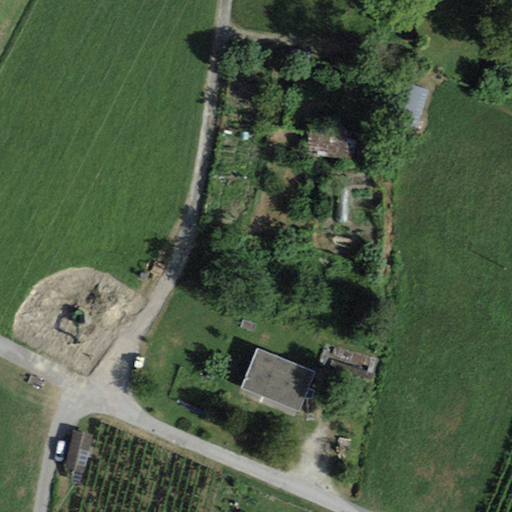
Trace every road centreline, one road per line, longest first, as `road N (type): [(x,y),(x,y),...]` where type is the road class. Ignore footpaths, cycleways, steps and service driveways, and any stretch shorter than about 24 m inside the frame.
road 1 (track): [(225,0),(184,247),(137,333),(60,428),(40,511)]
road 2 (residential): [(354,511),(93,395)]
